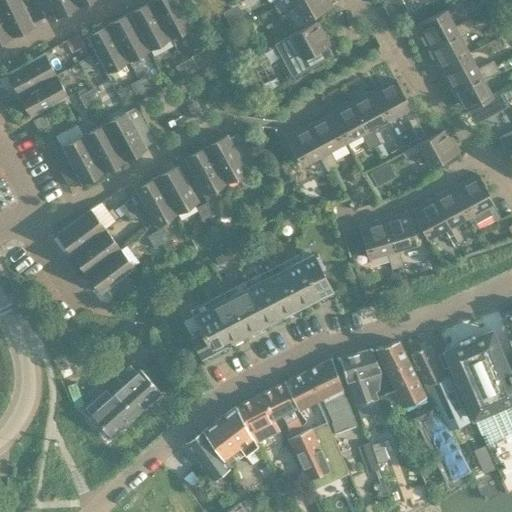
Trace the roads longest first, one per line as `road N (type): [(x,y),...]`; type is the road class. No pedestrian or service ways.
road 1 (residential): [(92,511),(240,386),(348,337),(492,296)]
road 2 (residential): [(29,228),(223,123)]
road 3 (residential): [(488,159),(354,0)]
road 4 (residential): [(0,437),(27,396),(27,367),(0,296)]
road 5 (residential): [(346,214),(422,191),(488,159)]
road 6 (residential): [(0,59),(118,0)]
